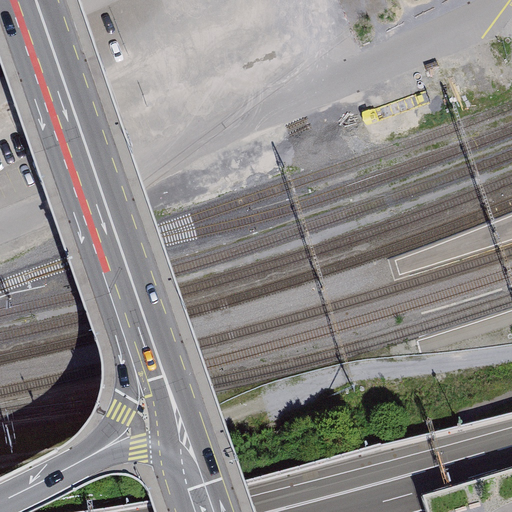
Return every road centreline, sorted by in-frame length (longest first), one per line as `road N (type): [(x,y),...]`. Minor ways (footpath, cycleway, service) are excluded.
road 1 (track): [(511,363),(288,392),(213,423),(0,461)]
road 2 (secondary): [(33,0),(136,308)]
road 3 (motorway): [(511,444),(481,444),(211,511)]
road 4 (secondary): [(136,308),(194,487)]
road 5 (motorway): [(511,464),(352,511)]
road 6 (motorway): [(136,308),(125,403),(83,453)]
road 7 (motorway): [(194,487),(139,449),(83,453)]
